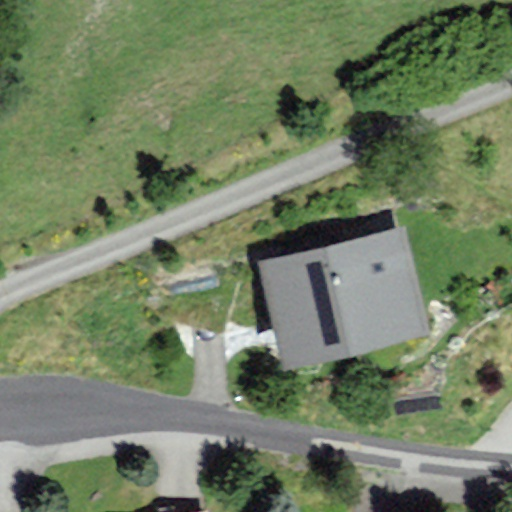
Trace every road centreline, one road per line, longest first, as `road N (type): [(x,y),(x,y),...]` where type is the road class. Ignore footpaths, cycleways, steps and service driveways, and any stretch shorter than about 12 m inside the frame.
road 1 (unclassified): [(0,295),(511,83)]
road 2 (unclassified): [(511,470),(169,413),(0,413)]
